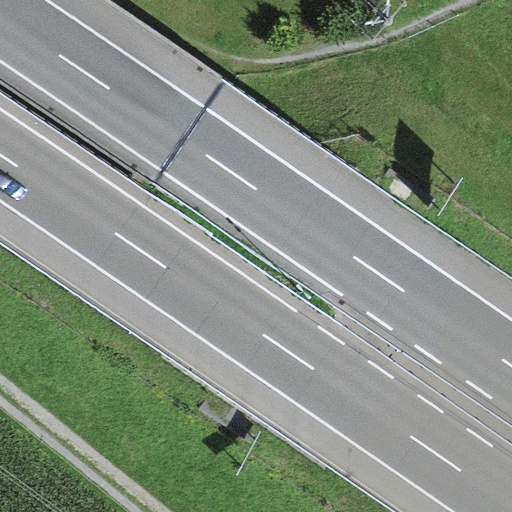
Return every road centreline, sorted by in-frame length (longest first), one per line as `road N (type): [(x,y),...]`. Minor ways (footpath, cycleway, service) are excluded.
road 1 (motorway): [(511,364),(0,12)]
road 2 (motorway): [(0,158),(511,509)]
road 3 (track): [(157,511),(0,393)]
